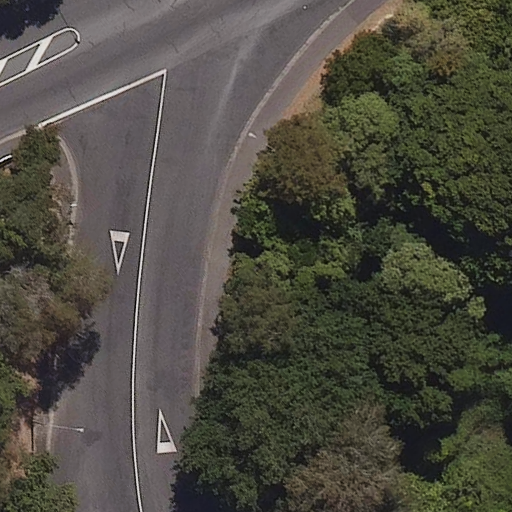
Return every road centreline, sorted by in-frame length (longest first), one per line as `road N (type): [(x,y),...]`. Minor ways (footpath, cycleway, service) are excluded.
road 1 (residential): [(138,511),(131,429),(163,87),(192,4)]
road 2 (tertiary): [(192,4),(0,113)]
road 3 (tertiary): [(0,32),(43,13),(192,4)]
